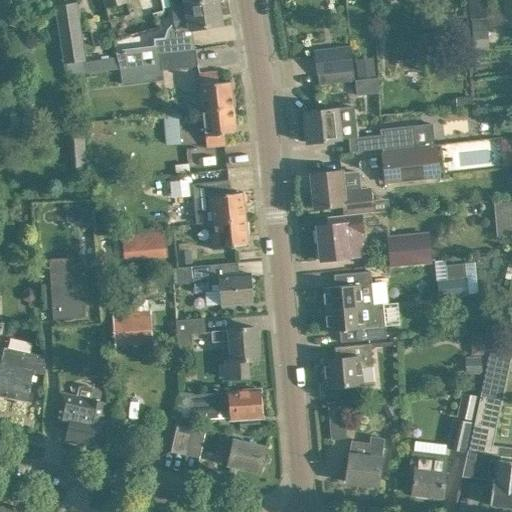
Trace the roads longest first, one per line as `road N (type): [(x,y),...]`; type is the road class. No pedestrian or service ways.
road 1 (residential): [(293,511),(248,0)]
road 2 (residential): [(229,511),(0,457)]
